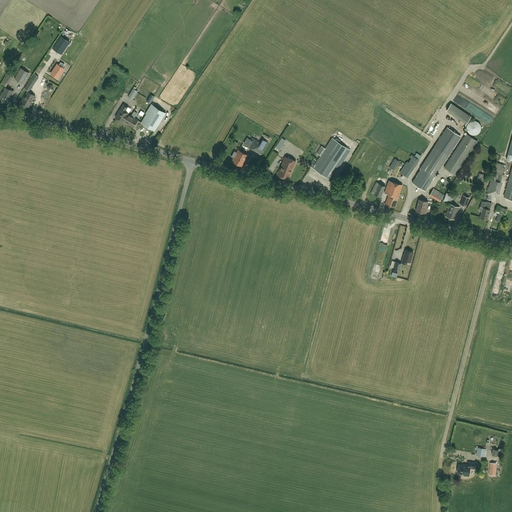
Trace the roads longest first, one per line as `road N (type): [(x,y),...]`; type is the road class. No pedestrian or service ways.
road 1 (unclassified): [(95,511),(192,161)]
road 2 (tertiary): [(496,242),(192,161)]
road 3 (unclassified): [(496,242),(441,458)]
road 4 (tertiary): [(192,161),(0,114)]
